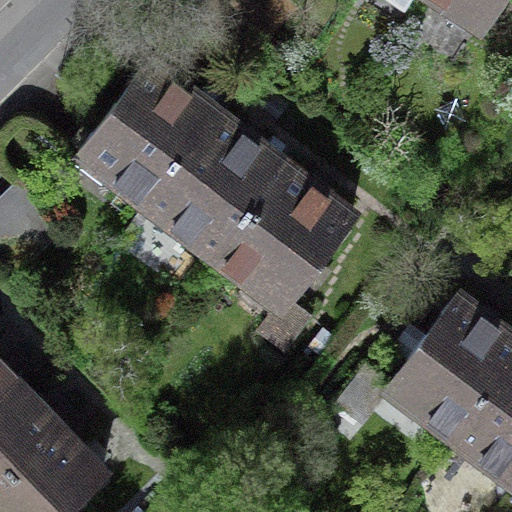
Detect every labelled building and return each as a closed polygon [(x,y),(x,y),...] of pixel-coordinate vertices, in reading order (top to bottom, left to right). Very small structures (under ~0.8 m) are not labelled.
[(203,0),(194,9),(242,56),(268,30),(237,0),(203,0)] [(237,0),(268,30),(294,3),(291,0),(237,0)] [(449,0),(483,21),(496,0),(449,0)] [(146,198),(216,106),(183,81),(150,56),(102,119),(94,112),(72,141),(146,198)] [(216,251),(286,159),(251,132),(216,106),(146,198),(216,251)] [(319,184),(286,159),(216,251),(282,301),(352,209),(319,184)] [(10,193),(0,202),(0,206),(40,248),(63,224),(22,182),(10,193)] [(0,253),(16,270),(40,248),(0,206),(0,253)] [(454,432),(511,355),(511,330),(491,314),(458,289),(387,381),(454,432)] [(511,475),(511,355),(454,432),(511,475)] [(0,385),(11,374),(0,362),(0,385)] [(38,403),(11,374),(0,385),(0,475),(60,417),(49,405),(42,398),(38,403)] [(72,429),(60,417),(0,475),(0,510),(1,511),(58,511),(102,469),(75,440),(79,436),(72,429)]
